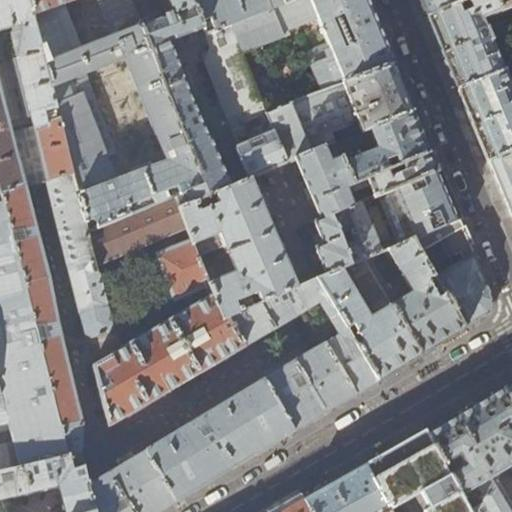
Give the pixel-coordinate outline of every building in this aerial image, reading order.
[(58,111),(36,24),(34,16),(29,0),(0,0),(0,191),(1,195),(25,188),(35,186),(48,182),(74,174),(60,120),(54,122),(53,116),(48,118),(47,113),(58,111)] [(80,51),(65,13),(36,24),(58,111),(60,120),(74,174),(88,233),(141,211),(175,197),(201,185),(129,0),(29,0),(34,16),(76,0),(98,0),(97,2),(112,39),(80,51)] [(129,0),(201,185),(175,197),(180,209),(205,198),(215,194),(229,187),(209,135),(207,136),(170,42),(205,28),(193,0),(169,0),(175,14),(161,19),(153,0),(129,0)] [(285,4),(283,0),(193,0),(205,28),(207,35),(230,26),(285,4)] [(367,0),(294,0),(285,4),(230,26),(236,40),(313,8),(323,33),(302,42),(323,92),(394,64),(371,10),(367,0)] [(420,0),(443,54),(458,90),(505,70),(484,21),(511,9),(511,0),(468,0),(461,3),(460,0),(420,0)] [(236,40),(230,26),(207,35),(206,35),(211,48),(201,67),(197,69),(221,130),(227,128),(249,179),(250,178),(285,163),(265,114),(236,40)] [(401,81),(394,64),(323,92),(265,114),(285,163),(294,159),(414,111),(401,81)] [(511,87),(505,70),(458,90),(474,128),(488,162),(511,151),(511,87)] [(419,124),(414,111),(294,159),(307,189),(304,190),(308,200),(311,199),(319,219),(314,222),(313,225),(323,246),(315,250),(326,276),(340,270),(348,267),(350,266),(343,248),(337,235),(330,217),(353,207),(345,189),(367,180),(375,198),(377,197),(438,171),(435,163),(419,124)] [(511,151),(488,162),(502,197),(511,221),(511,151)] [(446,189),(438,171),(377,197),(382,210),(372,214),(367,223),(359,204),(353,207),(330,217),(337,235),(349,230),(355,243),(343,248),(350,266),(364,261),(370,258),(386,251),(379,234),(409,223),(416,239),(458,219),(446,189)] [(113,328),(88,233),(74,174),(48,182),(85,336),(91,340),(109,334),(113,328)] [(297,288),(250,178),(249,179),(229,187),(215,194),(219,203),(209,207),(205,198),(180,209),(194,245),(220,234),(236,271),(208,283),(222,319),(297,288)] [(25,188),(1,195),(69,455),(79,453),(78,452),(80,451),(81,426),(25,188)] [(0,430),(2,430),(0,424),(0,411),(5,410),(20,467),(69,455),(1,195),(0,191),(0,430)] [(377,382),(317,280),(297,288),(222,319),(208,283),(194,245),(180,209),(175,197),(141,211),(174,300),(185,295),(190,310),(92,368),(108,427),(274,329),(284,345),(288,343),(288,341),(309,328),(324,346),(106,475),(88,486),(94,511),(160,511),(226,472),(319,417),(361,391),(377,382)] [(465,235),(458,219),(416,239),(413,240),(419,251),(441,240),(451,265),(447,267),(449,270),(474,256),(465,235)] [(435,278),(419,251),(413,240),(388,251),(413,294),(404,299),(397,287),(390,291),(370,258),(364,261),(420,356),(438,345),(465,329),(435,278)] [(481,274),(474,256),(449,270),(435,278),(465,329),(467,328),(488,315),(493,302),(481,274)] [(420,356),(364,261),(350,266),(348,267),(376,316),(369,319),(340,270),(326,276),(317,280),(377,382),(403,366),(420,356)] [(511,383),(503,388),(511,403),(511,383)] [(511,511),(511,403),(503,388),(463,412),(426,434),(460,496),(470,490),(477,505),(469,511),(511,511)] [(378,457),(364,465),(389,509),(399,504),(413,496),(421,511),(469,511),(460,496),(426,434),(424,431),(414,437),(378,457)] [(94,511),(88,486),(79,453),(69,455),(20,467),(0,472),(0,511),(94,511)] [(389,511),(389,509),(364,465),(338,480),(304,499),(310,511),(389,511)] [(310,511),(304,499),(280,511),(310,511)]
